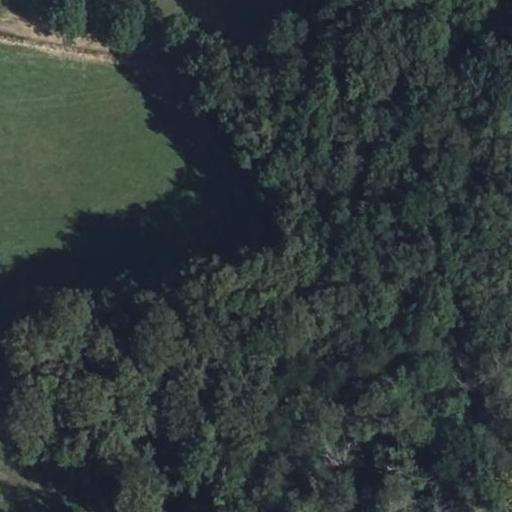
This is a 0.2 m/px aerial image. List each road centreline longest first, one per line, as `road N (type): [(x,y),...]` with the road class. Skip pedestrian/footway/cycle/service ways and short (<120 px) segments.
road 1 (track): [(0,28),(442,83),(511,122)]
road 2 (track): [(224,511),(511,307)]
